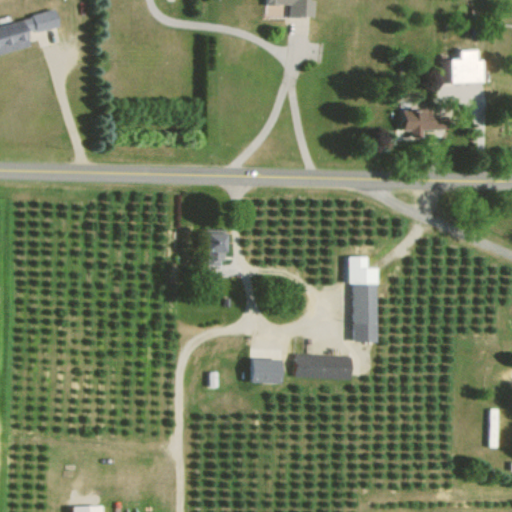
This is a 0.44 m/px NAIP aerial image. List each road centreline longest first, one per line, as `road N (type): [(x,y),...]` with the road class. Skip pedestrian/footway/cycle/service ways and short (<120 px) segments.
road 1 (tertiary): [(511,176),(0,167)]
road 2 (residential): [(511,250),(352,175)]
